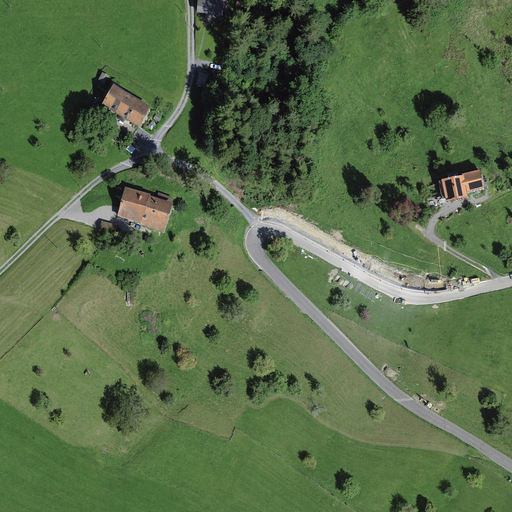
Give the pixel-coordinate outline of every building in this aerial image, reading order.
[(225,14),(227,0),(223,0),(198,0),(197,12),(206,13),(206,18),(213,19),(213,13),(225,14)] [(207,75),(200,74),(197,85),(205,87),(207,75)] [(157,109),(121,87),(110,105),(146,127),(157,109)] [(491,186),(488,172),(442,181),(446,204),(472,199),(470,190),(491,186)] [(163,231),(172,205),(150,197),(150,196),(127,189),(118,216),(141,222),(141,224),(163,231)]
